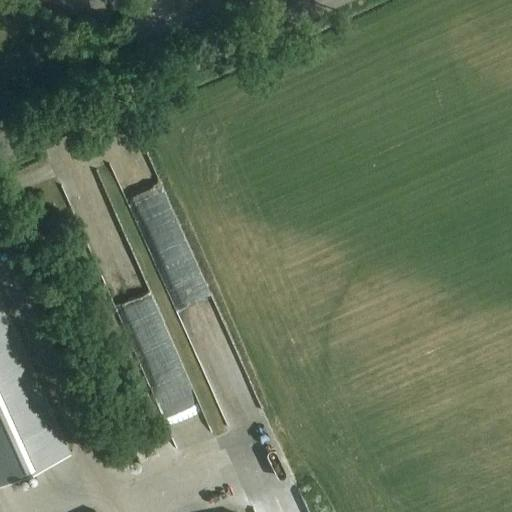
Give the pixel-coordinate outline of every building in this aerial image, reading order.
[(88,228),(147,376),(167,368),(108,220),(88,228)] [(158,259),(233,453),(257,443),(182,249),(158,259)] [(0,511),(0,484),(70,454),(0,297),(0,511)] [(176,434),(197,424),(171,367),(150,377),(176,434)] [(271,481),(235,495),(241,511),(255,511),(279,503),(271,481)]
